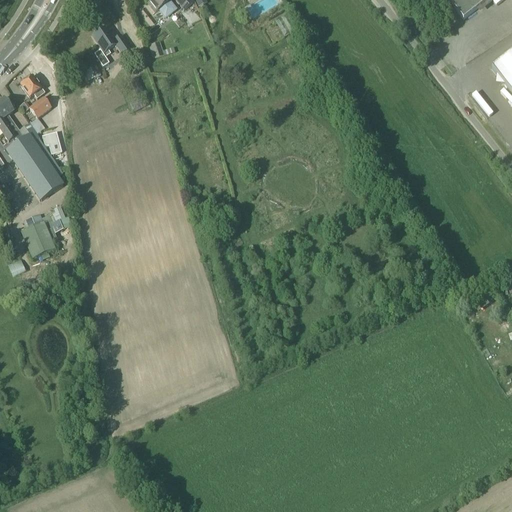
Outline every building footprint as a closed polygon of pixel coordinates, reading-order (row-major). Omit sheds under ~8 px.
[(176,12),(173,7),(167,0),(146,0),(150,4),(148,6),(155,15),(158,12),(165,20),(176,12)] [(173,0),(183,13),(194,4),(190,0),(173,0)] [(207,5),(204,0),(193,0),(197,9),(207,5)] [(446,0),(463,21),(489,0),(446,0)] [(104,30),(92,38),(104,55),(115,47),(122,57),(130,51),(121,38),(113,43),(104,30)] [(164,58),(162,53),(159,43),(148,47),(152,62),(164,58)] [(511,53),(490,70),(496,77),(505,78),(504,87),(511,97),(511,53)] [(62,78),(71,71),(63,61),(54,67),(62,78)] [(88,83),(100,78),(94,65),(82,71),(88,83)] [(36,101),(44,95),(41,91),(32,78),(19,87),(29,100),(33,97),(36,101)] [(144,93),(138,80),(131,84),(137,96),(144,93)] [(134,103),(130,106),(134,114),(145,107),(140,100),(134,103)] [(18,136),(6,119),(12,114),(3,101),(0,103),(0,132),(8,143),(18,136)] [(37,121),(50,111),(43,101),(29,111),(37,121)] [(50,157),(61,155),(56,135),(41,139),(44,148),(48,147),(50,157)] [(28,137),(4,153),(38,204),(62,187),(28,137)] [(55,226),(65,222),(60,209),(53,212),(55,216),(52,217),(55,226)] [(25,231),(46,222),(42,213),(21,221),(25,231)] [(43,226),(20,236),(31,262),(54,253),(43,226)] [(24,273),(22,268),(20,262),(5,269),(10,280),(24,273)]
